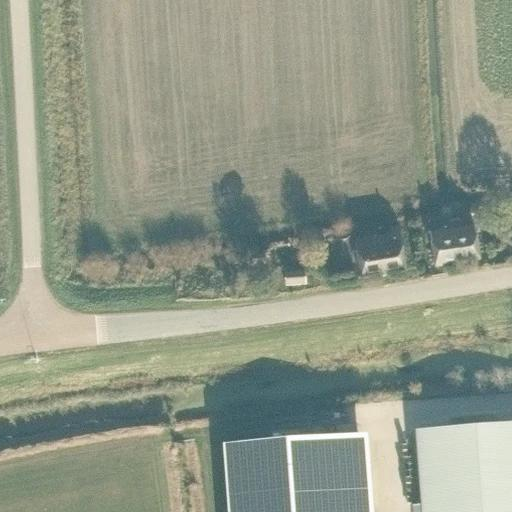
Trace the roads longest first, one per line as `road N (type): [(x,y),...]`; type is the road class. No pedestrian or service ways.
road 1 (tertiary): [(38,340),(511,277)]
road 2 (tertiary): [(38,340),(17,0)]
